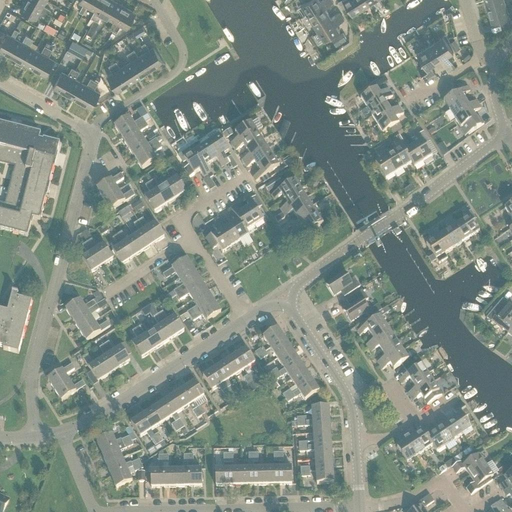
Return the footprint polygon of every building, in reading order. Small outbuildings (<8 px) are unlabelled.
[(43,6),(46,1),(44,0),(25,0),(25,1),(48,14),(50,10),(43,6)] [(86,8),(90,0),(80,0),(78,3),(83,5),(79,12),(83,14),(86,8)] [(93,23),(94,21),(105,0),(90,0),(86,8),(94,12),(87,24),(87,25),(91,27),(93,23)] [(107,19),(117,3),(111,0),(105,0),(94,21),(93,23),(91,27),(94,29),(101,16),(107,19)] [(307,14),(329,0),(320,0),(320,1),(319,0),(309,0),(307,1),(300,5),(301,6),(307,14)] [(312,23),(328,13),(325,8),(333,3),(330,0),(329,0),(307,14),(312,23)] [(352,14),(361,9),(355,0),(339,0),(337,2),(342,10),(347,7),(352,15),(353,15),(352,14)] [(369,4),(367,0),(355,0),(361,9),(369,4)] [(488,13),(506,8),(503,0),(493,0),(485,3),(488,13)] [(46,18),(48,14),(25,1),(19,11),(36,20),(39,14),(46,18)] [(112,31),(125,8),(117,3),(107,19),(113,22),(109,29),(112,31)] [(125,8),(112,31),(109,36),(113,38),(120,27),(126,30),(135,13),(125,8)] [(506,8),(488,13),(491,24),(509,18),(506,8)] [(317,32),(341,17),(339,13),(331,18),(328,13),(312,23),(317,32)] [(341,17),(317,32),(323,40),(322,40),(323,41),(339,31),(339,30),(336,25),(344,20),(341,17)] [(46,25),(40,21),(37,26),(44,30),(46,25)] [(58,31),(47,26),(45,30),(56,36),(58,31)] [(136,38),(144,33),(141,28),(132,33),(133,34),(136,38)] [(0,52),(6,56),(15,39),(14,39),(18,32),(14,29),(10,37),(6,34),(0,45),(0,52)] [(133,34),(132,33),(127,37),(130,43),(136,39),(136,38),(133,34)] [(17,62),(30,38),(26,36),(22,43),(15,39),(6,56),(17,62)] [(434,42),(449,66),(452,64),(447,56),(452,53),(453,53),(442,36),(442,37),(434,42)] [(26,67),(35,50),(29,47),(33,40),(30,38),(17,62),(26,67)] [(455,52),(460,48),(454,40),(449,43),(455,52)] [(81,59),(86,49),(72,41),(67,51),(81,59)] [(451,70),(449,66),(434,42),(425,48),(435,63),(439,61),(447,73),(452,71),(451,70)] [(141,46),(145,53),(155,68),(163,63),(153,48),(149,50),(145,43),(141,46)] [(35,72),(48,48),(44,46),(40,53),(35,50),(26,67),(35,72)] [(48,48),(35,72),(44,77),(54,61),(48,58),(52,50),(48,48)] [(430,67),(435,63),(425,48),(416,53),(415,53),(423,65),(418,68),(425,80),(430,77),(435,75),(430,67)] [(155,68),(145,53),(138,57),(134,50),(130,52),(145,75),(155,68)] [(135,81),(145,75),(130,52),(126,55),(131,62),(125,65),(135,81)] [(135,81),(125,65),(120,69),(115,62),(112,64),(126,86),(135,81)] [(117,93),(126,86),(112,64),(108,66),(112,73),(107,77),(117,93)] [(62,94),(76,70),(71,68),(67,75),(61,72),(52,88),(62,94)] [(72,99),(81,83),(75,79),(79,72),(76,70),(62,94),(72,99)] [(385,78),(364,91),(367,95),(377,89),(388,82),(385,78)] [(81,104),(94,81),(90,79),(86,86),(81,83),(72,99),(81,104)] [(94,81),(81,104),(90,110),(99,93),(93,90),(97,83),(94,81)] [(449,111),(465,101),(462,96),(470,91),(467,87),(443,102),(444,103),(449,111)] [(367,108),(390,93),(388,89),(380,94),(377,89),(367,95),(360,99),(361,100),(361,99),(367,108)] [(393,97),(390,93),(367,108),(372,117),(388,107),(385,102),(393,97)] [(455,120),(479,105),(476,101),(468,106),(465,101),(449,111),(455,120)] [(479,105),(455,120),(460,128),(460,129),(465,137),(484,125),(479,117),(476,118),(473,114),(481,109),(479,105)] [(377,125),(401,110),(399,107),(391,111),(388,107),(372,117),(377,125)] [(401,110),(377,125),(383,134),(382,134),(383,134),(390,130),(393,134),(402,128),(399,124),(396,119),(404,114),(401,110)] [(114,127),(122,139),(146,123),(145,123),(150,120),(147,115),(133,124),(129,118),(114,127)] [(233,148),(256,132),(263,128),(257,120),(251,124),(251,123),(234,134),(235,134),(238,139),(230,144),(233,148)] [(0,347),(4,348),(3,350),(18,354),(25,330),(32,302),(17,298),(18,294),(12,293),(10,301),(7,312),(0,309),(0,229),(27,237),(29,230),(30,228),(31,223),(28,222),(30,218),(32,219),(40,221),(43,209),(55,161),(57,153),(58,151),(60,144),(43,140),(43,142),(39,141),(41,134),(34,133),(33,132),(32,132),(4,125),(0,123),(0,347)] [(128,149),(143,139),(139,134),(149,128),(146,123),(122,139),(128,149)] [(246,151),(262,141),(256,132),(233,148),(235,151),(243,146),(246,151)] [(413,147),(423,162),(431,157),(432,157),(424,143),(428,140),(423,132),(418,135),(417,133),(413,136),(418,144),(413,147)] [(423,162),(413,147),(408,150),(399,135),(396,138),(397,140),(400,144),(412,164),(411,164),(414,168),(415,168),(414,168),(423,162)] [(210,142),(225,165),(229,163),(224,155),(228,152),(229,152),(219,136),(218,136),(218,137),(210,142)] [(135,159),(159,144),(158,143),(162,141),(160,137),(147,145),(143,139),(128,149),(135,159)] [(207,137),(198,143),(201,148),(211,163),(216,160),(221,168),(225,165),(210,142),(207,137)] [(195,139),(187,144),(190,149),(193,153),(210,179),(213,177),(207,166),(211,163),(201,148),(198,143),(195,139)] [(403,169),(411,164),(412,164),(400,144),(397,140),(393,142),(398,150),(393,153),(403,169)] [(244,165),(267,150),(262,141),(246,151),(249,156),(241,161),(244,165)] [(159,144),(135,159),(142,170),(157,161),(153,154),(162,148),(159,144)] [(403,169),(393,153),(388,156),(382,146),(378,148),(394,174),(403,169)] [(386,180),(394,174),(378,148),(374,151),(381,161),(376,164),(375,164),(385,180),(386,180)] [(190,149),(178,156),(183,164),(186,162),(189,167),(184,170),(189,178),(194,175),(195,174),(194,174),(199,171),(204,179),(208,177),(210,179),(193,153),(190,149)] [(257,168),(273,158),(267,150),(244,165),(246,168),(254,163),(257,168)] [(273,158),(257,168),(260,173),(253,178),(255,182),(260,179),(262,183),(270,178),(268,174),(279,167),(279,166),(278,167),(273,158)] [(166,186),(176,200),(186,193),(171,169),(166,172),(172,182),(166,186)] [(120,174),(97,190),(104,200),(118,191),(114,185),(123,179),(120,174)] [(268,192),(282,183),(278,178),(265,187),(268,192)] [(176,200),(166,186),(160,189),(154,180),(150,183),(165,207),(176,200)] [(285,200),(300,190),(295,181),(271,196),(274,200),(282,195),(285,200)] [(154,214),(165,207),(150,183),(145,186),(151,196),(145,199),(154,214)] [(282,213),(306,198),(300,190),(285,200),(288,205),(280,210),(282,213)] [(118,191),(104,200),(111,211),(134,196),(131,191),(122,197),(118,191)] [(248,197),(244,200),(249,208),(244,211),(254,226),(263,221),(264,221),(256,210),(261,207),(255,197),(250,200),(248,197)] [(296,217),(311,207),(306,198),(282,213),(275,219),(277,222),(285,217),(293,212),(296,217)] [(136,213),(144,208),(140,201),(132,206),(136,213)] [(254,226),(244,211),(239,214),(234,206),(230,209),(231,209),(230,209),(233,213),(246,232),(254,226)] [(294,231),(317,216),(311,207),(296,217),(299,222),(287,229),(290,233),(294,231)] [(249,236),(246,232),(233,213),(230,209),(227,211),(235,223),(230,226),(240,242),(248,236),(249,237),(249,236)] [(461,222),(470,238),(479,232),(465,209),(460,212),(465,219),(461,222)] [(317,216),(294,231),(296,234),(304,229),(307,234),(306,234),(307,235),(323,224),(322,224),(317,216)] [(470,238),(461,222),(456,225),(451,218),(447,220),(462,243),(470,238)] [(138,222),(154,245),(164,238),(155,224),(149,228),(143,219),(138,222)] [(453,249),(462,243),(447,220),(443,223),(448,231),(444,234),(453,249)] [(240,242),(230,226),(225,229),(220,221),(216,224),(231,247),(240,242)] [(143,252),(154,245),(138,222),(133,225),(139,234),(133,238),(143,252)] [(223,253),(231,247),(216,224),(212,226),(218,234),(213,237),(212,237),(218,246),(223,253)] [(105,225),(98,230),(101,236),(109,231),(105,225)] [(392,231),(396,236),(401,233),(397,227),(392,231)] [(453,249),(444,234),(439,237),(434,229),(430,231),(445,254),(453,249)] [(439,264),(448,259),(445,254),(430,231),(426,234),(431,242),(426,245),(439,264)] [(143,252),(133,238),(128,242),(122,232),(117,235),(133,259),(143,252)] [(122,266),(133,259),(117,235),(112,239),(118,248),(112,252),(122,266)] [(218,246),(212,237),(211,235),(205,239),(212,250),(218,246)] [(87,243),(102,267),(113,260),(104,245),(97,249),(91,240),(87,243)] [(91,274),(102,267),(87,243),(82,246),(88,255),(82,259),(91,274)] [(431,264),(436,261),(431,253),(426,257),(431,264)] [(180,257),(172,262),(175,267),(183,262),(180,257)] [(296,268),(302,265),(297,259),(292,262),(296,268)] [(179,280),(194,271),(187,260),(163,275),(166,280),(175,274),(179,280)] [(177,296),(200,281),(194,271),(179,280),(183,286),(173,292),(177,296)] [(350,281),(344,273),(326,285),(334,297),(344,290),(347,295),(360,287),(354,278),(350,281)] [(193,301),(207,292),(200,281),(177,296),(179,301),(189,295),(193,301)] [(365,313),(369,310),(364,302),(368,300),(362,290),(349,299),(353,304),(343,311),(351,322),(365,313)] [(190,317),(214,302),(207,292),(193,301),(196,307),(187,313),(190,317)] [(95,298),(98,303),(104,300),(101,295),(100,295),(95,298)] [(87,312),(96,306),(93,301),(84,307),(80,301),(66,310),(73,321),(87,312)] [(507,306),(501,301),(494,310),(489,316),(488,317),(486,319),(497,328),(498,327),(502,330),(502,329),(508,334),(511,329),(511,307),(509,305),(507,306)] [(214,302),(190,317),(193,322),(203,316),(206,322),(221,313),(214,302)] [(142,309),(146,316),(157,311),(154,303),(142,309)] [(79,332),(94,322),(90,316),(99,310),(96,306),(87,312),(73,321),(79,332)] [(491,308),(485,314),(488,317),(489,316),(494,310),(491,308)] [(369,310),(365,313),(369,319),(370,319),(374,316),(370,310),(369,310)] [(158,315),(173,339),(184,332),(175,317),(169,321),(163,312),(158,315)] [(163,345),(173,339),(158,315),(154,318),(159,327),(153,331),(163,345)] [(370,336),(386,326),(380,317),(372,322),(362,329),(357,332),(360,336),(367,331),(370,336)] [(110,321),(113,326),(119,323),(115,318),(110,321)] [(372,322),(370,319),(369,319),(359,326),(362,329),(372,322)] [(190,333),(195,330),(189,320),(184,323),(190,333)] [(94,322),(79,332),(86,342),(110,327),(107,322),(98,328),(94,322)] [(163,345),(153,331),(148,335),(142,326),(137,329),(152,352),(163,345)] [(368,349),(391,334),(386,326),(370,336),(374,341),(366,346),(368,349)] [(141,359),(152,352),(137,329),(132,332),(138,341),(132,345),(141,359)] [(270,349),(285,339),(278,329),(263,338),(270,349)] [(382,353),(397,343),(391,334),(368,349),(371,354),(379,349),(382,353)] [(277,359),(291,350),(285,339),(270,349),(277,359)] [(104,345),(119,369),(130,362),(121,347),(114,352),(108,342),(104,345)] [(380,367),(403,352),(397,343),(382,353),(385,358),(377,363),(380,367)] [(108,376),(119,369),(104,345),(99,348),(105,357),(99,361),(108,376)] [(257,357),(265,352),(262,348),(255,353),(257,357)] [(235,356),(244,371),(255,364),(245,349),(235,356)] [(284,370),(298,360),(291,350),(277,359),(284,370)] [(265,352),(257,357),(260,361),(268,356),(265,352)] [(403,352),(380,367),(382,370),(390,365),(394,370),(401,366),(404,370),(405,370),(415,363),(412,358),(408,361),(403,352)] [(108,376),(99,361),(93,365),(87,356),(82,359),(98,383),(108,376)] [(234,377),(244,371),(235,356),(224,363),(234,377)] [(291,381),(305,371),(298,360),(284,370),(279,373),(281,377),(282,377),(287,374),(291,381)] [(413,385),(427,375),(418,361),(415,363),(405,370),(408,374),(399,381),(401,385),(409,379),(413,385)] [(227,389),(230,387),(231,387),(227,382),(234,377),(224,363),(214,370),(227,389)] [(55,391),(69,382),(66,376),(75,370),(72,365),(48,380),(55,391)] [(271,378),(279,373),(276,369),(269,374),(271,378)] [(222,392),(227,389),(214,370),(203,377),(212,391),(219,387),(222,392)] [(298,391),(312,382),(305,371),(291,381),(298,391)] [(248,375),(253,383),(256,381),(251,373),(248,375)] [(281,377),(279,373),(271,378),(274,382),(281,377)] [(248,386),(253,383),(248,375),(243,379),(248,386)] [(410,398),(433,383),(427,375),(413,385),(415,389),(408,394),(410,398)] [(69,382),(55,391),(61,402),(85,387),(82,382),(73,388),(69,382)] [(184,389),(193,404),(204,397),(194,382),(184,389)] [(305,402),(319,392),(312,382),(298,391),(293,394),(295,398),(296,400),(301,396),(305,402)] [(433,383),(410,398),(413,402),(420,397),(426,406),(441,396),(433,383)] [(230,387),(227,389),(231,397),(235,394),(230,387)] [(189,407),(192,412),(196,409),(193,404),(184,389),(173,396),(182,411),(189,407)] [(222,392),(227,400),(231,397),(227,389),(222,392)] [(285,399),(293,394),(290,390),(282,395),(285,399)] [(293,394),(285,399),(288,403),(295,398),(293,394)] [(162,403),(172,418),(175,422),(179,420),(176,415),(182,411),(173,396),(162,403)] [(161,424),(172,418),(162,403),(152,410),(161,424)] [(452,420),(462,435),(471,429),(464,418),(469,415),(461,403),(452,409),(457,417),(452,420)] [(196,409),(201,417),(205,414),(200,406),(196,409)] [(312,422),(330,421),(329,408),(311,409),(312,422)] [(197,419),(201,417),(196,409),(192,412),(197,419)] [(151,431),(161,424),(152,410),(142,417),(151,431)] [(462,435),(452,420),(448,424),(443,416),(439,418),(454,441),(462,435)] [(150,439),(154,436),(151,431),(142,417),(131,424),(140,438),(147,434),(150,439)] [(445,446),(454,441),(439,418),(435,421),(440,429),(435,432),(445,446)] [(179,420),(175,422),(180,430),(184,428),(179,420)] [(330,421),(312,422),(306,422),(307,427),(313,427),(313,434),(330,433),(330,421)] [(176,433),(180,430),(175,422),(171,425),(176,433)] [(422,429),(418,423),(414,425),(419,433),(414,436),(425,452),(432,446),(433,446),(422,429)] [(445,446),(435,432),(431,435),(425,426),(422,429),(433,446),(436,452),(445,446)] [(425,452),(414,436),(409,440),(404,432),(401,434),(416,457),(425,452)] [(313,434),(314,447),(331,446),(330,433),(313,434)] [(158,434),(154,436),(159,443),(163,441),(158,434)] [(407,463),(416,457),(401,434),(397,437),(402,445),(397,448),(407,463)] [(123,445),(121,441),(121,440),(115,443),(112,436),(96,442),(101,454),(123,445)] [(159,443),(154,436),(150,439),(155,446),(159,443)] [(121,441),(123,445),(131,441),(129,437),(121,441)] [(131,441),(123,445),(125,449),(133,446),(131,441)] [(125,450),(125,449),(123,445),(101,454),(106,466),(122,459),(119,452),(125,450)] [(308,452),(314,452),(315,460),(332,458),(331,446),(314,447),(308,447),(308,452)] [(470,477),(486,466),(479,455),(471,461),(468,457),(452,469),(456,475),(464,469),(470,477)] [(316,472),(333,471),(332,458),(315,460),(316,472)] [(130,463),(125,466),(122,459),(106,466),(111,477),(127,470),(132,468),(131,464),(130,463)] [(445,465),(448,469),(456,463),(453,459),(445,465)] [(254,463),(248,463),(248,469),(241,469),(242,486),(254,486),(254,469),(254,463)] [(189,488),(189,470),(189,464),(184,465),(183,465),(183,471),(176,471),(177,488),(189,488)] [(164,488),(164,471),(164,465),(158,465),(159,471),(151,471),(151,488),(164,488)] [(501,475),(509,469),(506,465),(498,471),(501,475)] [(486,466),(470,477),(474,484),(466,490),(471,496),(493,481),(490,477),(493,475),(486,466)] [(132,468),(127,470),(111,477),(116,489),(132,482),(129,476),(135,473),(134,473),(132,468)] [(267,486),(280,486),(279,468),(267,469),(267,486)] [(279,468),(280,486),(292,485),(292,468),(279,468)] [(230,487),(242,486),(241,469),(229,470),(230,487)] [(254,486),(267,486),(267,469),(254,469),(254,486)] [(189,470),(189,488),(202,487),(202,470),(189,470)] [(216,487),(230,487),(229,470),(216,470),(216,487)] [(164,488),(177,488),(176,471),(164,471),(164,488)] [(334,484),(333,471),(316,472),(317,485),(334,484)] [(503,494),(511,487),(511,473),(505,478),(508,483),(500,488),(503,494)] [(511,500),(511,487),(503,494),(506,498),(509,496),(511,500)] [(0,511),(2,511),(8,501),(0,496),(0,511)] [(426,511),(424,509),(434,502),(429,496),(406,511),(426,511)] [(508,511),(501,501),(491,508),(493,511),(508,511)]
